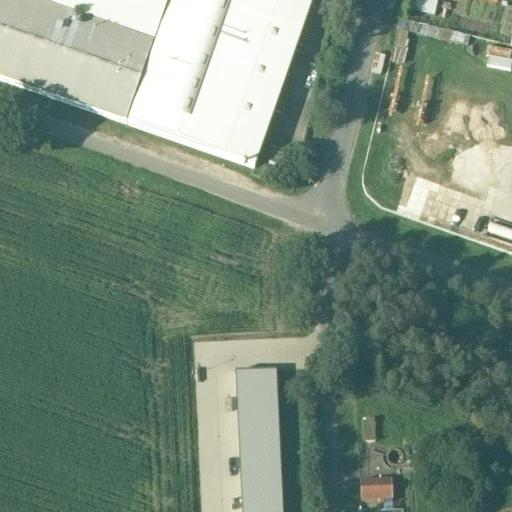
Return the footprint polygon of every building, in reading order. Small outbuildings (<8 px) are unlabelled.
[(0,0),(0,81),(253,170),(312,0),(170,0),(154,47),(17,0),(0,0)] [(170,0),(17,0),(154,47),(170,0)] [(374,425),(362,426),(364,447),(376,446),(374,425)] [(404,465),(405,461),(404,458),(402,455),(399,454),(396,453),(393,454),(390,456),(388,458),(388,462),(389,465),(390,468),(393,469),(397,470),(400,469),(403,467),(404,465)] [(390,481),(359,482),(360,504),(391,502),(390,481)]
